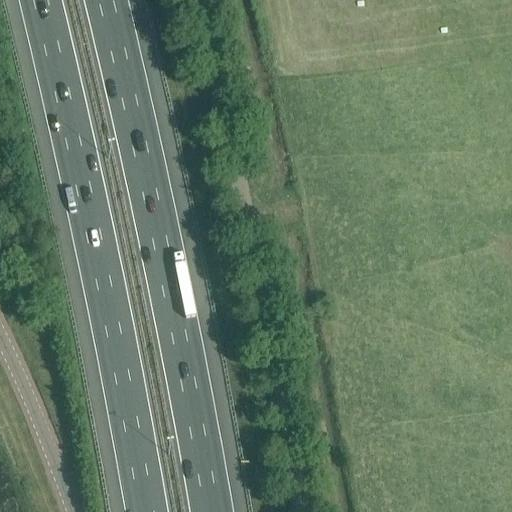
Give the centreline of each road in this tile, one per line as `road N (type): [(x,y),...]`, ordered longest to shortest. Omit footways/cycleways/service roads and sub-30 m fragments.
road 1 (motorway): [(40,0),(147,511)]
road 2 (motorway): [(213,511),(106,0)]
road 3 (unclassified): [(306,511),(202,0)]
road 4 (tertiary): [(72,511),(0,334)]
